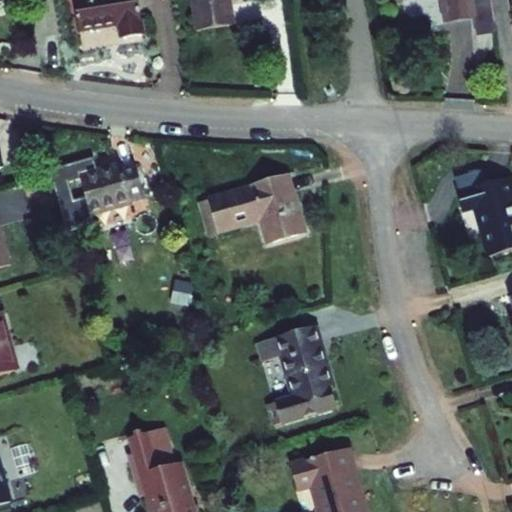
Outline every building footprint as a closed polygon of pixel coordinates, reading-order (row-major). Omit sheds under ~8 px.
[(75,0),(81,31),(118,25),(121,38),(144,35),(138,0),(75,0)] [(192,0),(198,34),(232,28),(227,0),(192,0)] [(445,0),(450,21),(476,17),(473,0),(445,0)] [(459,32),(461,61),(490,59),(489,31),(459,32)] [(87,179),(98,216),(137,204),(136,201),(151,197),(141,164),(126,169),(125,167),(87,179)] [(477,208),(491,257),(511,250),(511,181),(510,173),(458,189),(465,211),(477,208)] [(267,221),(273,243),(309,232),(293,178),(202,205),(212,237),(267,221)] [(0,272),(16,267),(0,216),(0,272)] [(0,318),(0,380),(24,374),(7,316),(0,318)] [(291,356),(303,396),(293,399),(299,419),(331,410),(325,390),(339,385),(321,325),(274,339),(280,359),(291,356)] [(201,511),(180,444),(158,451),(135,458),(147,499),(153,497),(157,511),(201,511)] [(319,485),(326,511),(373,511),(355,447),(298,463),(306,489),(319,485)] [(0,504),(15,500),(0,450),(0,504)]
